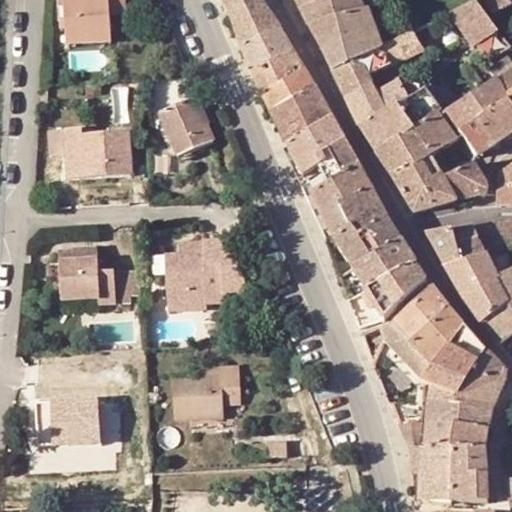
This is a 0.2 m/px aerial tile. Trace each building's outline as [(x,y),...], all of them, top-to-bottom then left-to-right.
[(63,0),(67,52),(70,52),(69,46),(109,44),(107,0),(63,0)] [(233,21),(243,52),(244,54),(261,40),(280,33),(268,15),(259,2),(257,0),(226,0),(223,2),(233,21)] [(293,0),(295,3),(301,14),(343,0),(293,0)] [(337,22),(363,15),(358,0),(343,0),(301,14),(309,30),(337,22)] [(511,7),(511,6),(506,0),(485,0),(481,2),(492,17),(511,7)] [(486,41),(499,34),(477,5),(451,17),(462,34),(462,35),(467,43),(468,42),(473,48),(486,41)] [(369,14),(363,15),(337,22),(342,46),(321,51),(331,74),(382,50),(369,14)] [(337,22),(309,30),(321,51),(342,46),(337,22)] [(261,40),(244,54),(253,77),(294,56),(280,33),(261,40)] [(382,50),(391,69),(424,52),(413,35),(382,50)] [(52,39),(52,55),(60,55),(60,39),(52,39)] [(391,69),(382,50),(331,74),(341,94),(368,80),(391,69)] [(262,97),(305,74),(294,56),(253,77),(262,97)] [(489,71),(497,82),(511,71),(511,64),(508,59),(501,63),(489,71)] [(511,71),(497,82),(485,89),(464,105),(496,147),(511,136),(511,102),(509,98),(511,96),(511,71)] [(271,118),(315,92),(305,74),(262,97),(272,117),(271,117),(271,118)] [(377,96),(372,87),(344,101),(359,131),(398,107),(407,102),(393,76),(392,76),(397,85),(377,96)] [(397,85),(392,76),(372,87),(377,96),(397,85)] [(368,80),(341,94),(344,101),(372,87),(368,80)] [(440,120),(446,116),(464,105),(443,80),(441,80),(407,102),(398,107),(410,127),(372,150),(376,157),(416,132),(422,128),(433,119),(436,118),(440,120)] [(287,148),(332,122),(315,92),(271,118),(287,148)] [(211,147),(194,101),(160,115),(178,161),(211,147)] [(194,101),(211,147),(214,146),(195,101),(194,101)] [(457,132),(476,159),(496,147),(464,105),(446,116),(457,132)] [(398,107),(359,131),(372,150),(410,127),(398,107)] [(457,132),(446,116),(440,120),(451,136),(457,132)] [(416,132),(430,159),(430,161),(457,144),(451,136),(440,120),(436,118),(433,119),(422,128),(416,132)] [(319,168),(316,160),(344,143),(332,122),(287,148),(302,178),(318,168),(319,168)] [(66,131),(49,132),(50,157),(67,157),(68,171),(83,170),(83,181),(131,178),(128,134),(82,137),(82,130),(66,131)] [(393,181),(430,159),(416,132),(376,157),(393,181)] [(358,168),(344,143),(316,160),(319,168),(318,168),(323,177),(324,177),(329,186),(358,168)] [(454,204),(442,181),(430,161),(430,159),(393,181),(399,192),(407,204),(414,216),(454,204)] [(511,165),(497,176),(496,178),(501,193),(501,194),(511,187),(511,165)] [(473,167),(442,181),(454,204),(481,197),(485,194),(487,191),(487,187),(474,167),(473,167)] [(371,192),(358,168),(329,186),(324,177),(323,177),(327,185),(311,195),(322,218),(321,218),(334,240),(353,229),(342,209),(371,192)] [(68,171),(68,182),(83,181),(83,170),(68,171)] [(323,177),(306,187),(311,195),(327,185),(323,177)] [(311,195),(306,187),(302,190),(328,244),(334,240),(321,218),(322,218),(311,195)] [(498,195),(496,208),(511,207),(511,187),(501,194),(501,193),(498,195)] [(359,240),(388,223),(371,192),(342,209),(353,229),(359,240)] [(511,249),(511,222),(474,228),(486,257),(511,249)] [(341,251),(353,272),(401,243),(388,223),(359,240),(353,229),(334,240),(341,251)] [(452,232),(461,266),(486,257),(474,228),(452,232)] [(461,266),(452,232),(426,236),(445,270),(461,266)] [(333,256),(341,251),(334,240),(328,244),(333,256)] [(415,266),(401,243),(353,272),(366,294),(415,266)] [(181,259),(167,260),(170,313),(207,311),(207,306),(224,304),(222,267),(206,268),(205,244),(191,245),(192,258),(181,259)] [(180,246),(181,259),(192,258),(191,245),(180,246)] [(74,264),(59,265),(62,304),(100,302),(100,306),(118,305),(117,275),(101,275),(100,251),(74,253),(74,264)] [(74,264),(74,253),(59,254),(59,265),(74,264)] [(474,315),(483,327),(507,307),(497,279),(496,280),(486,257),(461,266),(445,270),(460,296),(465,303),(474,315)] [(384,322),(426,284),(415,266),(366,294),(374,306),(384,322)] [(507,307),(483,327),(501,345),(511,335),(511,272),(497,279),(507,307)] [(413,344),(449,312),(432,291),(394,325),(413,344)] [(369,308),(374,306),(366,294),(361,296),(369,308)] [(434,369),(463,328),(449,312),(413,344),(394,325),(393,325),(434,369)] [(391,360),(426,396),(427,387),(423,385),(434,369),(393,325),(384,330),(385,342),(385,344),(396,355),(391,360)] [(434,369),(423,385),(427,387),(430,388),(432,389),(431,404),(450,406),(485,353),(463,328),(434,369)] [(385,342),(384,330),(384,329),(362,336),(373,367),(374,368),(385,344),(385,342)] [(485,353),(450,406),(492,412),(503,390),(506,374),(485,353)] [(220,377),(205,378),(208,422),(222,421),(222,405),(221,393),(239,392),(238,367),(220,368),(220,377)] [(204,370),(205,378),(220,377),(220,368),(204,370)] [(170,380),(173,423),(208,422),(205,378),(203,378),(170,380)] [(222,405),(240,403),(239,392),(221,393),(222,405)] [(54,439),(54,449),(101,446),(99,404),(36,407),(38,440),(54,439)] [(492,412),(450,406),(431,404),(429,423),(489,432),(492,412)] [(411,451),(421,451),(425,407),(401,405),(401,407),(393,407),(411,451)] [(429,423),(426,451),(454,451),(486,452),(489,432),(429,423)] [(54,439),(38,440),(39,450),(54,449),(54,439)] [(265,446),(267,460),(286,459),(285,443),(265,444),(265,446)] [(238,448),(239,461),(267,460),(265,446),(238,448)] [(421,504),(423,451),(421,451),(411,451),(415,504),(421,504)] [(454,451),(426,451),(423,451),(421,504),(451,508),(453,477),(454,451)] [(486,452),(454,451),(453,477),(488,478),(486,452)] [(453,506),(489,505),(488,478),(453,477),(451,508),(452,508),(453,506)]
